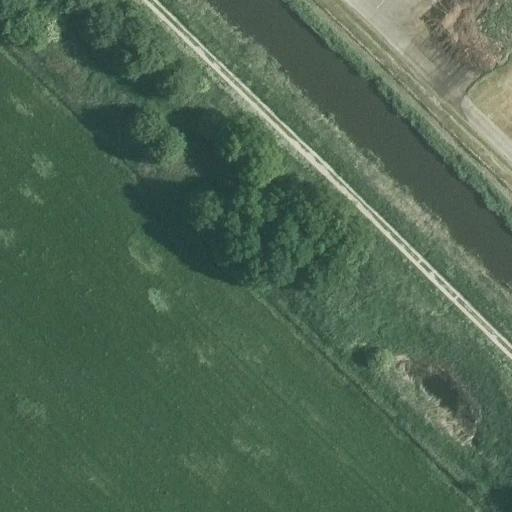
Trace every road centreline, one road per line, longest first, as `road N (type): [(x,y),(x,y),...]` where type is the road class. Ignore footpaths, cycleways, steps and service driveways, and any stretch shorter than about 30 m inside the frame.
road 1 (track): [(145,0),(511,351)]
road 2 (track): [(357,0),(511,149)]
